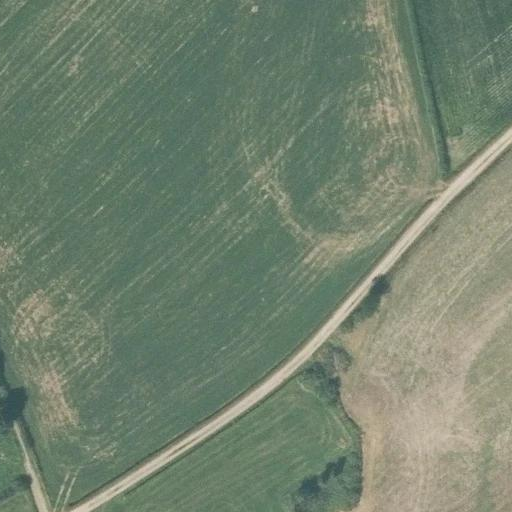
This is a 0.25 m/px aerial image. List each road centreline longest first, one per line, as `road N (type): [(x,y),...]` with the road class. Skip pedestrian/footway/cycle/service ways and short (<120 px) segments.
road 1 (track): [(77,511),(277,379),(511,135)]
road 2 (track): [(41,511),(0,396)]
